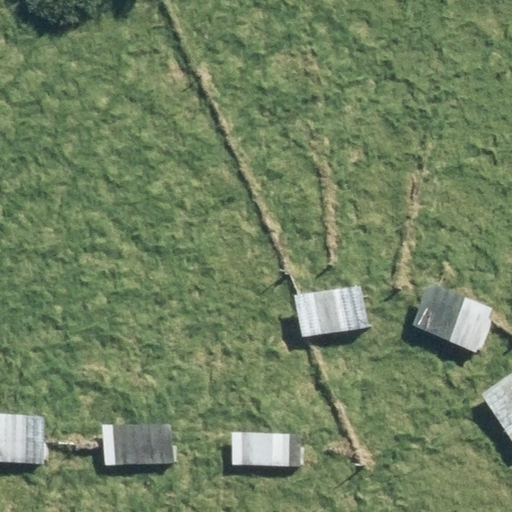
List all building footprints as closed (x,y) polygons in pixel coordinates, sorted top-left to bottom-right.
[(488,358),(511,315),(511,304),(454,273),(426,324),(488,358)] [(380,328),(376,289),(312,296),(317,335),(380,328)] [(511,381),(496,392),(511,416),(511,381)] [(0,412),(0,460),(56,463),(58,415),(0,412)] [(124,425),(123,463),(188,466),(190,428),(124,425)] [(244,431),(243,464),(306,467),(308,434),(244,431)]
